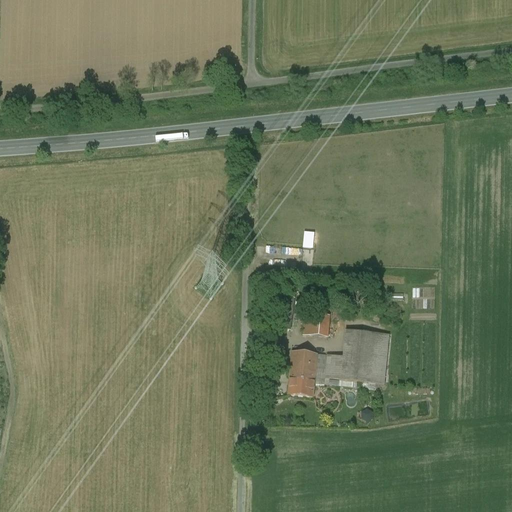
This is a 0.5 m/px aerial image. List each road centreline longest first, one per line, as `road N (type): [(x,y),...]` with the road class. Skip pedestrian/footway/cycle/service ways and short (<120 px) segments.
road 1 (track): [(511,52),(253,86),(0,107)]
road 2 (primary): [(511,95),(0,149)]
road 3 (unclassified): [(243,511),(253,182)]
